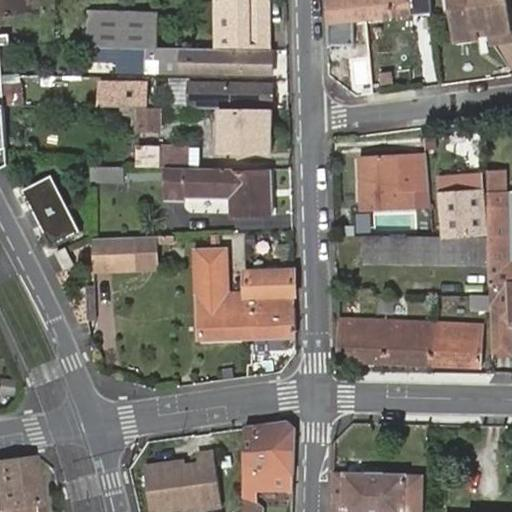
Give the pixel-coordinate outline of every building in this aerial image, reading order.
[(2,0),(2,16),(25,16),(25,0),(2,0)] [(271,51),(269,0),(218,0),(220,50),(271,51)] [(326,0),(327,27),(412,14),(410,0),(326,0)] [(426,0),(419,0),(422,13),(427,13),(426,0)] [(501,0),(445,0),(450,38),(473,35),(472,30),(483,29),(485,42),(507,39),(501,0)] [(91,47),(113,48),(160,48),(161,16),(91,14),(91,47)] [(0,44),(9,45),(9,35),(0,35),(0,44)] [(276,74),(276,51),(271,51),(220,50),(160,48),(113,48),(113,70),(149,72),(149,69),(183,70),(183,72),(276,74)] [(0,58),(0,168),(0,169),(8,165),(0,58)] [(96,106),(148,107),(149,82),(117,81),(117,83),(96,82),(96,106)] [(272,110),(275,110),(275,85),(192,83),(192,108),(218,109),(272,110)] [(271,153),(272,110),(218,109),(218,137),(217,150),(271,153)] [(137,110),(136,130),(157,131),(158,111),(137,110)] [(159,147),(136,147),(135,167),(159,168),(159,148),(159,147)] [(190,148),(159,148),(159,168),(169,168),(189,169),(190,148)] [(189,169),(200,169),(200,149),(190,148),(189,169)] [(373,202),(373,212),(415,210),(415,193),(409,194),(409,183),(409,159),(361,160),(362,202),(373,202)] [(92,182),(121,184),(122,167),(93,165),(92,182)] [(233,174),(233,169),(200,169),(189,169),(169,168),(169,201),(187,200),(187,197),(234,197),(234,215),(275,215),(274,174),(233,174)] [(440,184),(445,239),(489,240),(481,175),(440,178),(440,184)] [(53,176),(24,190),(51,246),(80,232),(53,176)] [(490,240),(491,266),(491,267),(508,267),(510,267),(510,263),(509,207),(509,192),(490,191),(490,206),(490,240)] [(429,193),(415,193),(415,209),(431,209),(429,193)] [(362,212),(373,212),(373,202),(362,202),(362,212)] [(160,269),(158,237),(136,238),(136,270),(160,269)] [(136,270),(136,238),(94,240),(96,271),(136,270)] [(445,239),(363,238),(363,264),(491,266),(490,240),(489,240),(445,239)] [(65,247),(54,253),(63,270),(74,264),(65,247)] [(297,338),(295,271),(245,272),(245,289),(224,290),(224,247),(196,249),(200,342),(297,338)] [(511,283),(509,284),(508,267),(491,267),(491,299),(491,301),(510,300),(511,326),(511,325),(511,283)] [(88,287),(88,310),(96,310),(97,286),(88,287)] [(472,309),(492,310),(491,301),(491,299),(474,298),(472,309)] [(392,301),(381,299),(380,310),(391,311),(392,301)] [(510,300),(491,301),(492,310),(493,351),(511,351),(511,329),(511,326),(510,300)] [(339,321),(337,363),(482,368),(483,325),(339,321)] [(263,490),(295,490),(297,429),(289,422),(247,428),(243,505),(262,506),(263,490)] [(177,467),(176,462),(149,464),(153,509),(184,505),(184,509),(224,507),(219,452),(200,453),(202,463),(200,466),(188,467),(177,467)] [(0,511),(33,511),(33,504),(40,503),(35,458),(0,462),(0,511)] [(345,475),(345,464),(334,464),(333,474),(332,511),(420,511),(422,477),(345,475)] [(295,506),(295,490),(263,490),(262,506),(295,506)]
